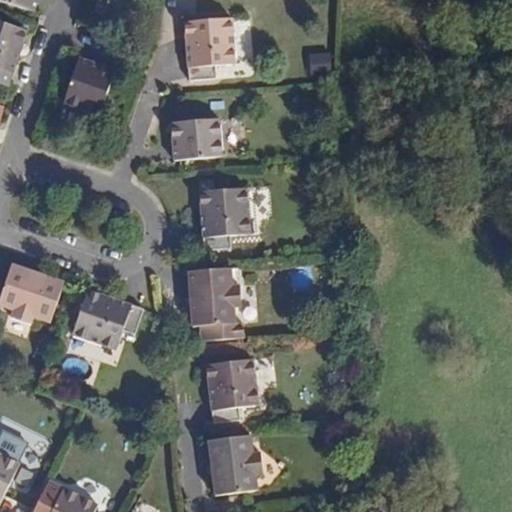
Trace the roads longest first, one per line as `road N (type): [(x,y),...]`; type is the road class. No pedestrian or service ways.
road 1 (residential): [(0,234),(115,273),(131,271),(153,244),(153,222),(148,206),(119,186)]
road 2 (residential): [(63,0),(11,153)]
road 3 (residential): [(119,186),(164,64)]
